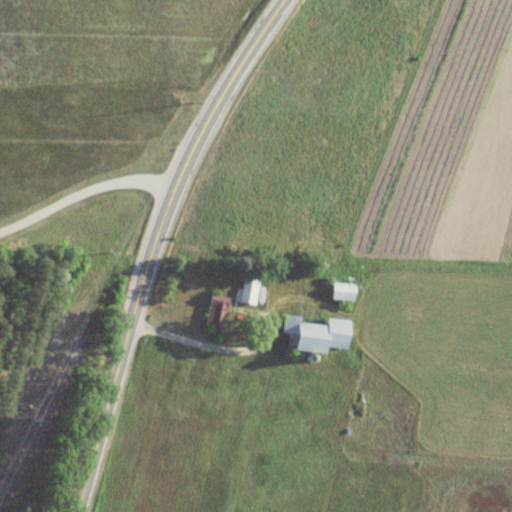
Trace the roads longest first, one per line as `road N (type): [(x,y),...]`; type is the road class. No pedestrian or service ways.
road 1 (tertiary): [(78,511),(170,196),(278,0)]
road 2 (residential): [(170,196),(139,183),(102,189),(0,234)]
